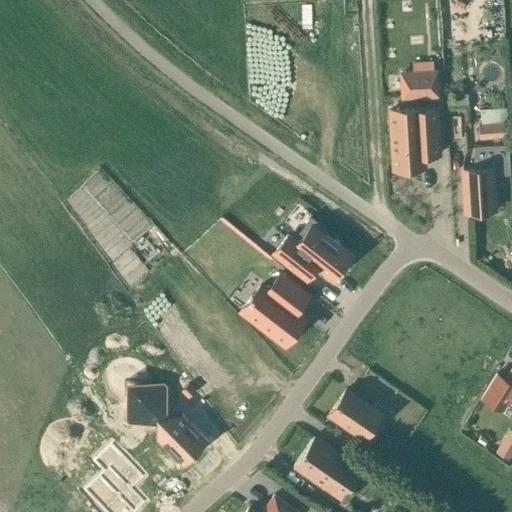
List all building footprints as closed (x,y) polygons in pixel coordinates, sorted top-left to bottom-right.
[(425,70),(424,63),(404,64),(404,72),(401,72),(402,98),(436,96),(435,69),(425,70)] [(390,109),(391,128),(393,169),(423,167),(422,156),(438,155),(435,109),(419,110),(419,108),(390,109)] [(505,108),(480,110),(481,123),(506,122),(505,108)] [(481,123),(480,123),(481,140),(509,137),(507,121),(506,122),(481,123)] [(473,146),(474,168),(462,168),(465,212),(494,210),(492,175),(509,174),(508,144),(473,146)] [(286,237),(273,253),(306,279),(316,266),(332,278),(351,255),(324,233),(328,229),(311,215),(297,231),(302,235),(297,241),(288,234),(286,237)] [(308,295),(280,273),(267,289),(261,284),(240,311),(284,345),(305,318),(296,311),(308,295)] [(511,369),(506,379),(496,373),(481,397),(502,410),(511,396),(511,369)] [(125,381),(124,397),(150,423),(156,423),(155,438),(182,465),(207,440),(181,413),(166,413),(167,385),(164,381),(125,381)] [(188,383),(181,390),(187,397),(195,390),(188,383)] [(380,414),(345,389),(328,414),(363,439),(380,414)] [(386,433),(378,445),(392,454),(400,443),(386,433)] [(342,499),(362,469),(313,436),(293,465),(342,499)] [(103,470),(83,488),(104,511),(131,511),(142,503),(129,488),(141,477),(111,444),(93,460),(103,470)] [(500,444),(496,450),(508,458),(511,451),(500,444)] [(299,511),(273,494),(260,511),(256,511),(248,507),(244,511),(299,511)]
